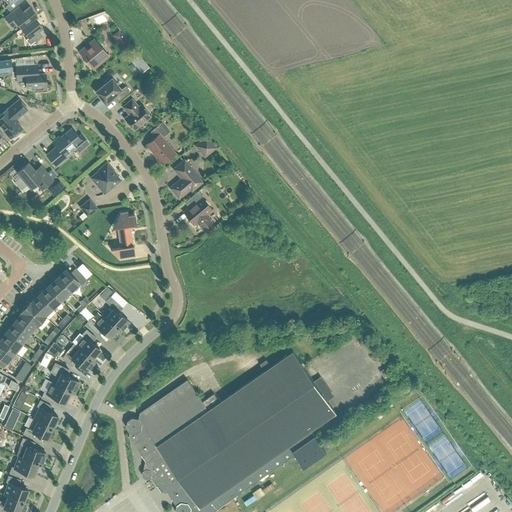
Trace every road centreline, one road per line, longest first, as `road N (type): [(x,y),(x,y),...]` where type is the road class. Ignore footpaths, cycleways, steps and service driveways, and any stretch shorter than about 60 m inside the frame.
road 1 (residential): [(168,322),(177,298),(147,177),(100,118),(72,104)]
road 2 (unclassified): [(49,511),(105,384),(168,322)]
